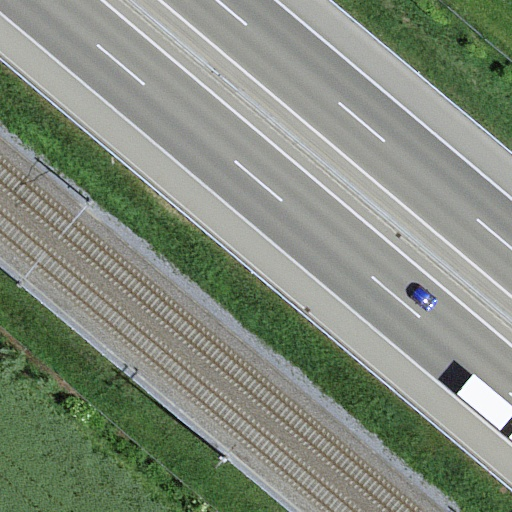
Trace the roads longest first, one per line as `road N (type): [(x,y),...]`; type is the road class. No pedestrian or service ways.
road 1 (motorway): [(36,0),(511,400)]
road 2 (motorway): [(511,244),(222,0)]
